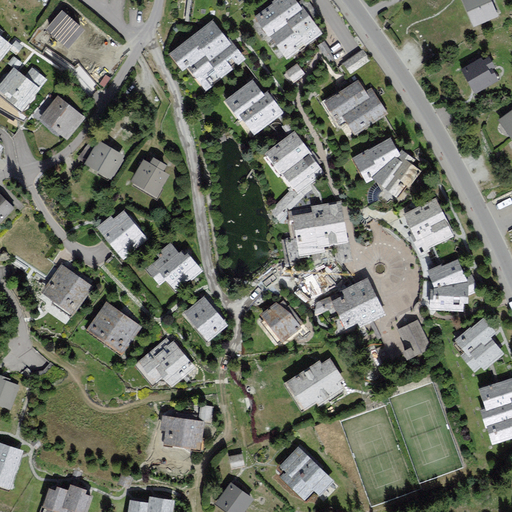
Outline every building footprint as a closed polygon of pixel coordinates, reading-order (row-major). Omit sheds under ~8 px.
[(270,7),(250,20),(267,45),(269,43),(283,63),(319,36),(300,10),(298,12),(290,0),(275,0),(269,4),(270,7)] [(495,18),(487,0),(459,0),(471,28),(495,18)] [(58,12),(41,31),(63,51),(80,32),(58,12)] [(209,23),(165,57),(178,74),(185,69),(203,92),(241,62),(225,40),(223,42),(209,23)] [(342,64),(350,76),(369,63),(361,51),(342,64)] [(483,54),(463,65),(478,90),(500,77),(494,66),(498,64),(492,55),(486,58),(483,54)] [(0,92),(25,109),(47,76),(32,65),(27,73),(13,63),(0,82),(0,92)] [(284,75),(290,83),(301,75),(295,67),(284,75)] [(250,83),(222,102),(235,122),(238,120),(250,138),(280,117),(265,94),(260,97),(250,83)] [(355,83),(321,104),(336,128),(342,124),(350,135),(384,116),(368,90),(362,94),(355,83)] [(83,120),(54,98),(37,122),(66,143),(83,120)] [(511,108),(500,118),(511,133),(511,108)] [(292,132),(260,155),(292,198),(321,174),(306,156),(308,155),(292,132)] [(388,142),(351,160),(363,184),(369,180),(394,199),(414,172),(407,167),(410,163),(399,153),(396,156),(388,142)] [(83,166),(109,180),(121,157),(95,144),(83,166)] [(147,165),(140,162),(128,184),(155,199),(166,177),(160,174),(163,168),(150,160),(147,165)] [(420,303),(416,306),(414,308),(414,312),(425,312),(461,313),(461,306),(465,297),(475,293),(471,275),(462,278),(455,261),(435,268),(427,254),(426,251),(453,238),(427,189),(394,205),(377,202),(367,206),(362,211),(364,215),(370,219),(377,221),(381,221),(389,227),(409,246),(418,260),(422,275),(420,303)] [(0,221),(12,209),(0,197),(0,221)] [(307,215),(289,217),(290,227),(286,227),(286,240),(290,264),(298,265),(298,259),(309,258),(310,263),(322,262),(321,249),(334,248),(337,266),(350,264),(347,239),(343,240),(337,203),(333,203),(333,206),(326,208),(326,205),(307,208),(307,215)] [(117,239),(126,250),(141,237),(137,231),(140,229),(134,222),(131,224),(127,219),(123,222),(119,216),(103,229),(113,242),(117,239)] [(155,273),(155,275),(162,281),(164,278),(167,282),(173,283),(176,286),(181,283),(183,283),(185,281),(186,278),(190,275),(192,277),(199,271),(188,257),(186,259),(180,253),(178,255),(170,246),(160,254),(163,257),(151,267),(155,273)] [(88,287),(60,268),(41,297),(68,315),(88,287)] [(364,280),(338,292),(340,298),(329,303),(332,310),(341,331),(354,325),(356,331),(383,318),(364,280)] [(329,303),(327,299),(315,305),(298,289),(291,296),(313,318),(332,310),(329,303)] [(201,298),(181,313),(204,343),(224,328),(201,298)] [(274,303),(256,317),(278,345),(303,325),(288,306),(286,307),(282,301),(277,306),(274,303)] [(138,327),(104,305),(85,333),(119,356),(138,327)] [(481,319),(450,342),(461,353),(457,358),(473,374),(479,370),(482,373),(502,355),(488,340),(494,335),(481,319)] [(416,322),(396,332),(401,342),(405,342),(409,350),(399,355),(403,362),(430,349),(416,322)] [(165,339),(134,365),(150,386),(158,380),(167,391),(192,369),(183,359),(186,357),(174,340),(169,344),(165,339)] [(291,378),(282,385),(301,413),(314,405),(315,409),(319,406),(320,409),(329,404),(327,402),(342,393),(337,385),(343,382),(338,374),(336,375),(327,360),(320,365),(318,362),(306,369),(307,371),(301,375),(299,373),(294,376),(296,378),(293,380),(291,378)] [(0,377),(0,407),(10,411),(17,387),(8,384),(9,381),(0,377)] [(511,383),(511,380),(476,391),(482,411),(477,412),(488,447),(511,440),(511,383)] [(213,408),(199,407),(197,422),(203,423),(212,424),(213,408)] [(197,422),(159,417),(157,433),(161,433),(160,446),(199,451),(199,434),(203,434),(203,423),(197,422)] [(0,489),(9,492),(21,451),(0,444),(0,489)] [(296,452),(278,471),(297,489),(315,470),(296,452)] [(227,458),(229,470),(243,468),(240,455),(227,458)] [(132,478),(119,474),(116,485),(129,489),(132,478)] [(227,483),(212,504),(223,511),(241,511),(251,500),(227,483)] [(51,490),(45,488),(37,509),(40,510),(39,511),(83,511),(88,496),(81,494),(82,490),(66,485),(64,491),(52,487),(51,490)] [(328,485),(318,496),(333,510),(343,498),(328,485)] [(146,503),(126,500),(124,511),(170,511),(172,501),(146,497),(146,503)]
